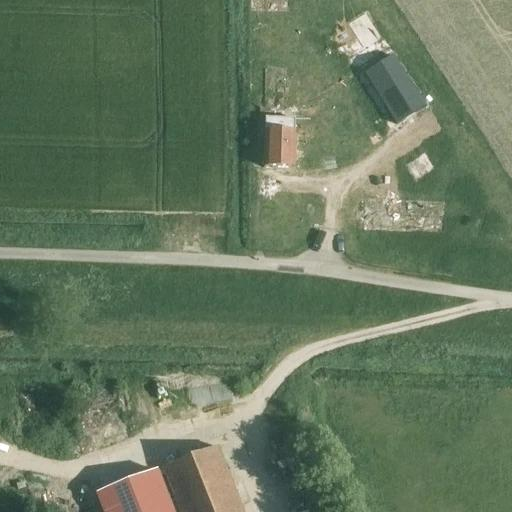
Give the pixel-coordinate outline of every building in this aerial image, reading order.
[(363,77),(396,127),(423,110),(392,59),(363,77)] [(293,170),(294,121),(265,120),(263,169),(293,170)] [(326,121),(305,120),(304,135),(326,136),(326,121)] [(371,189),(370,223),(451,225),(452,192),(371,189)] [(179,511),(242,511),(217,448),(163,470),(179,511)] [(170,511),(155,473),(94,497),(100,511),(170,511)]
